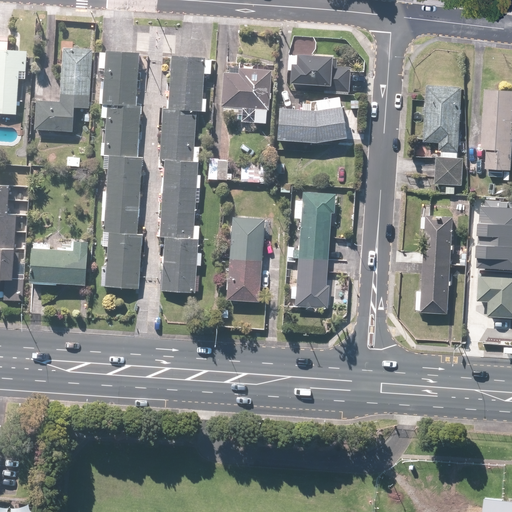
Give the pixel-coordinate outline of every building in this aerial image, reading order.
[(0,112),(19,114),(21,78),(28,79),(29,51),(9,50),(10,37),(0,36),(0,112)] [(62,101),(38,100),(37,130),(76,131),(77,107),(92,108),(94,48),(64,47),(62,101)] [(143,52),(109,50),(101,51),(100,68),(107,69),(107,81),(100,81),(99,104),(103,105),(102,117),(108,118),(107,128),(103,128),(102,156),(105,156),(104,168),(110,169),(109,192),(104,192),(103,221),(106,221),(105,246),(110,246),(109,267),(103,266),(102,286),(142,288),(145,233),(140,233),(145,156),(141,155),(144,105),(140,105),(143,52)] [(334,56),(299,54),(300,65),(293,64),(292,83),(323,85),(323,90),(350,92),(352,68),(334,66),(334,56)] [(215,59),(173,56),(170,56),(169,73),(171,73),(170,107),(163,107),(162,143),(159,143),(158,168),(161,168),(160,195),(159,195),(157,237),(166,237),(163,289),(199,291),(200,266),(202,266),(203,251),(201,251),(202,226),(196,226),(197,202),(201,202),(202,173),(201,173),(202,146),(198,146),(199,112),(206,112),(207,98),(206,98),(207,73),(214,73),(215,59)] [(273,69),(241,67),(241,73),(225,72),(224,106),(243,107),(242,123),(267,124),(267,111),(271,111),(273,69)] [(465,88),(431,85),(427,141),(442,142),(441,152),(443,152),(443,156),(440,156),(438,184),(449,185),(448,194),(457,195),(457,185),(465,185),(466,158),(461,158),(465,88)] [(511,90),(489,89),(486,150),(491,150),(490,169),(511,170),(511,90)] [(301,108),(282,108),(280,140),(321,143),(349,136),(345,106),(343,105),(343,96),(302,102),(301,108)] [(364,98),(350,98),(350,109),(364,110),(364,98)] [(81,167),(81,157),(69,156),(68,166),(81,167)] [(230,159),(211,158),(209,178),(229,179),(230,159)] [(263,160),(243,159),(242,182),(262,183),(263,160)] [(0,183),(0,213),(7,214),(9,184),(0,183)] [(296,217),(303,217),(300,248),(294,248),(293,259),(299,260),(297,284),(291,284),(290,298),(296,298),(296,305),(329,308),(331,284),(328,284),(333,212),(336,212),(337,195),(305,192),(304,201),(297,200),(296,217)] [(477,267),(511,269),(511,209),(482,207),(477,267)] [(423,228),(429,228),(425,291),(420,291),(418,312),(424,313),(451,314),(456,218),(433,217),(433,209),(424,209),(423,228)] [(0,213),(0,241),(9,242),(11,214),(7,214),(0,213)] [(263,301),(267,219),(232,217),(228,299),(263,301)] [(89,285),(90,241),(77,240),(77,249),(33,248),(32,282),(89,285)] [(9,242),(0,241),(0,274),(11,276),(14,243),(9,242)] [(511,275),(478,276),(478,304),(489,304),(489,318),(511,318),(511,275)] [(16,279),(7,278),(6,301),(24,302),(25,279),(16,279)] [(435,441),(404,441),(395,511),(470,511),(471,494),(431,491),(435,441)] [(328,511),(306,480),(269,504),(274,511),(328,511)] [(511,511),(511,499),(487,496),(484,511),(511,511)]
